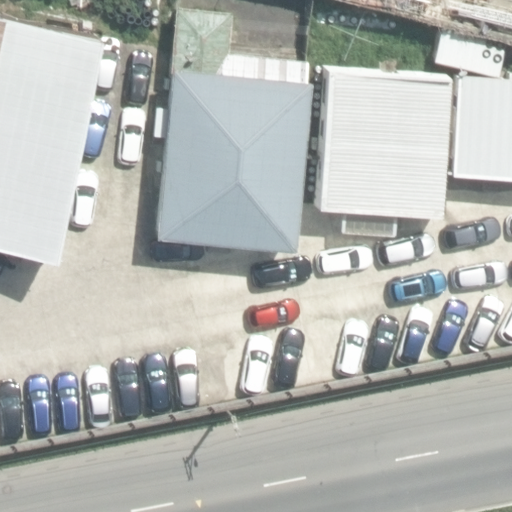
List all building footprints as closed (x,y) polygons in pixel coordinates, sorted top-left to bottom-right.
[(166,0),(146,233),(288,245),(304,73),(218,59),(222,4),(172,0),(166,0)] [(0,241),(47,251),(92,32),(0,12),(0,241)] [(492,73),(499,42),(437,28),(430,60),(492,73)] [(323,62),(313,207),(439,216),(441,175),(446,70),(323,62)] [(445,170),(511,172),(511,63),(510,78),(448,76),(445,170)] [(85,266),(97,210),(64,203),(52,259),(85,266)]
